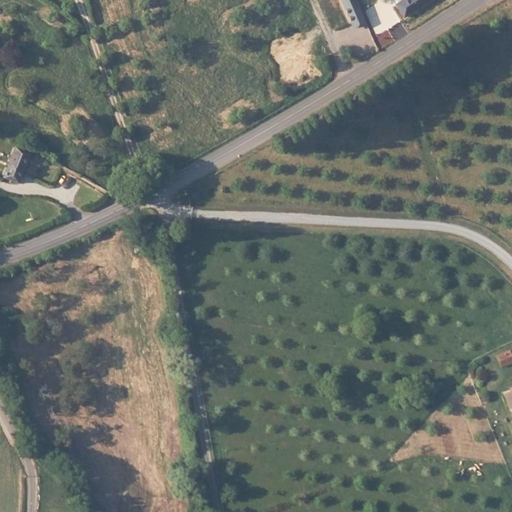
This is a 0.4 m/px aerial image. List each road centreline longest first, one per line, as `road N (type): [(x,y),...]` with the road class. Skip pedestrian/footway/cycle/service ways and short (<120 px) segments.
road 1 (secondary): [(161,189),(472,0)]
road 2 (unclassified): [(216,511),(161,189)]
road 3 (secondary): [(0,257),(161,189)]
